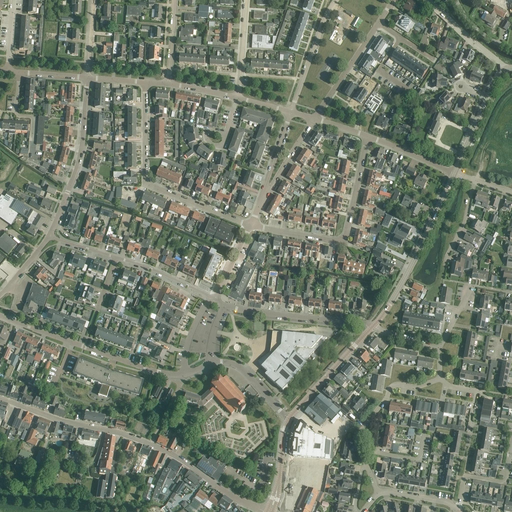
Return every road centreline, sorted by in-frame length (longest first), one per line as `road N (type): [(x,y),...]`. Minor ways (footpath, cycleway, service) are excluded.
road 1 (tertiary): [(264,511),(152,444),(0,399)]
road 2 (residential): [(250,225),(146,183),(145,81)]
road 3 (residential): [(250,225),(341,240),(367,136)]
road 4 (residential): [(184,374),(153,372),(10,320)]
road 5 (tertiary): [(372,326),(454,172)]
road 6 (residential): [(49,240),(79,157),(87,77)]
road 7 (residential): [(372,326),(225,305)]
road 8 (residential): [(363,456),(358,437),(391,387),(439,379)]
road 9 (tertiary): [(288,418),(372,326)]
road 10 (residential): [(290,111),(337,0)]
